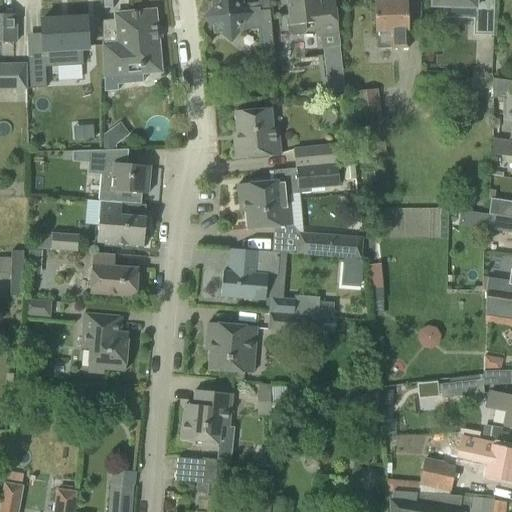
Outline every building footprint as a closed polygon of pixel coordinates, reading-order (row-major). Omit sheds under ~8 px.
[(210,2),(211,12),(206,18),(212,24),(213,34),(222,33),(230,40),(237,32),(259,30),(262,62),(274,61),(271,31),(269,11),(260,12),(259,8),(244,10),(242,0),(219,0),(219,1),(210,2)] [(315,38),(319,37),(320,49),(340,47),(334,0),(286,0),(289,19),(286,20),(287,33),(292,37),(302,35),(306,31),(305,25),(307,25),(311,28),(313,27),(315,38)] [(443,9),(442,18),(473,19),(473,35),(493,36),(494,1),(489,1),(488,0),(431,0),(431,8),(443,9)] [(389,49),(389,50),(409,49),(407,2),(374,3),(375,33),(376,33),(376,49),(389,49)] [(156,29),(154,11),(115,15),(115,20),(101,22),(104,46),(105,46),(108,79),(109,79),(109,86),(142,83),(141,74),(160,72),(156,30),(159,30),(159,28),(156,29)] [(0,44),(16,44),(16,15),(0,15),(0,44)] [(43,56),(28,57),(30,89),(45,88),(44,67),(58,66),(81,64),(80,50),(88,50),(86,18),(67,19),(61,19),(41,20),(43,56)] [(0,90),(28,90),(27,64),(26,64),(0,64),(0,90)] [(321,76),(325,88),(339,83),(335,72),(321,76)] [(348,93),(357,159),(385,156),(376,90),(348,93)] [(233,144),(235,159),(280,155),(278,131),(273,131),(271,110),(234,113),(236,134),(238,134),(239,143),(233,144)] [(105,134),(115,145),(128,135),(119,124),(105,134)] [(93,126),(78,127),(79,141),(94,140),(93,126)] [(511,141),(508,141),(492,139),(491,155),(511,157),(511,141)] [(337,164),(334,146),(294,149),(296,168),(297,168),(337,164)] [(72,152),(71,163),(87,163),(88,152),(72,152)] [(109,192),(127,193),(147,195),(150,167),(112,164),(109,192)] [(273,182),(237,186),(239,204),(245,203),(247,230),(286,226),(283,194),(310,192),(309,187),(339,184),(337,164),(297,168),(297,169),(272,171),(272,172),(273,182)] [(361,172),(366,197),(390,191),(385,166),(361,172)] [(457,199),(483,200),(484,174),(457,173),(457,199)] [(487,215),(493,216),(493,215),(511,218),(511,202),(490,199),(487,215)] [(96,243),(123,245),(143,247),(145,218),(120,216),(121,204),(99,202),(96,243)] [(511,218),(493,215),(493,216),(490,231),(511,234),(511,218)] [(296,255),(361,260),(362,238),(298,233),(296,255)] [(50,251),(76,253),(78,236),(51,234),(50,251)] [(223,272),(221,297),(265,301),(266,297),(267,277),(277,277),(279,254),(259,252),(249,251),(229,250),(228,264),(227,272),(223,272)] [(107,267),(108,255),(92,254),(88,294),(135,297),(137,269),(107,267)] [(0,278),(10,279),(11,259),(0,258),(0,278)] [(362,282),(362,261),(348,261),(348,282),(362,282)] [(511,269),(510,269),(508,281),(487,278),(485,291),(485,292),(511,296),(511,269)] [(511,296),(485,292),(484,323),(511,326),(511,296)] [(270,298),(269,314),(293,316),(293,315),(310,316),(317,317),(317,316),(319,302),(319,298),(293,296),(293,300),(277,298),(270,298)] [(23,316),(49,318),(51,302),(25,300),(23,316)] [(319,302),(317,316),(330,318),(331,304),(319,302)] [(120,333),(121,318),(82,314),(79,350),(87,350),(85,373),(103,375),(104,370),(124,372),(128,334),(120,333)] [(268,319),(268,330),(308,333),(310,316),(293,315),(293,316),(269,314),(268,319)] [(228,372),(253,374),(257,328),(207,324),(206,341),(210,341),(208,370),(228,372)] [(483,356),(483,372),(498,372),(501,359),(483,356)] [(448,383),(439,385),(441,399),(483,394),(480,375),(448,379),(448,383)] [(256,390),(256,416),(270,416),(269,385),(257,385),(258,390),(256,390)] [(86,406),(122,408),(122,387),(87,388),(86,406)] [(181,441),(203,443),(203,448),(217,450),(221,427),(229,429),(232,395),(194,391),(193,406),(185,405),(181,441)] [(501,425),(511,427),(511,398),(487,393),(484,409),(504,412),(501,425)] [(346,412),(377,412),(377,395),(346,395),(346,412)] [(341,406),(327,406),(328,418),(341,417),(341,406)] [(483,426),(481,435),(498,438),(500,428),(483,426)] [(386,492),(392,492),(449,496),(457,459),(485,466),(483,477),(511,482),(511,450),(492,446),(492,444),(461,437),(458,450),(443,447),(439,462),(424,459),(418,482),(386,480),(386,492)] [(305,451),(306,466),(317,465),(316,450),(305,451)] [(213,482),(214,460),(198,459),(197,481),(213,482)] [(17,511),(22,487),(4,483),(0,502),(0,511),(17,511)] [(106,511),(130,511),(132,486),(109,484),(106,511)] [(73,511),(77,493),(58,490),(54,511),(73,511)] [(468,511),(491,511),(493,500),(449,496),(392,492),(391,499),(388,499),(388,511),(459,511),(415,504),(469,510),(468,511)] [(291,511),(291,501),(273,501),(272,511),(291,511)] [(252,511),(268,511),(269,504),(254,502),(252,511)]
